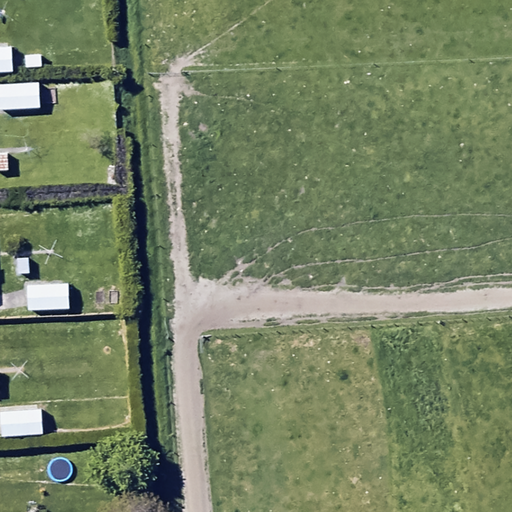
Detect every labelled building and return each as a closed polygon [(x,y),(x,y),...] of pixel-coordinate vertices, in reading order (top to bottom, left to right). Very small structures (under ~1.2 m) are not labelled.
[(13,51),(0,51),(0,78),(14,78),(13,51)] [(37,87),(0,88),(0,114),(37,113),(37,87)] [(74,290),(26,290),(26,316),(74,315),(74,290)] [(41,415),(0,415),(0,441),(41,442),(41,415)] [(31,474),(0,474),(0,487),(31,487),(31,474)]
